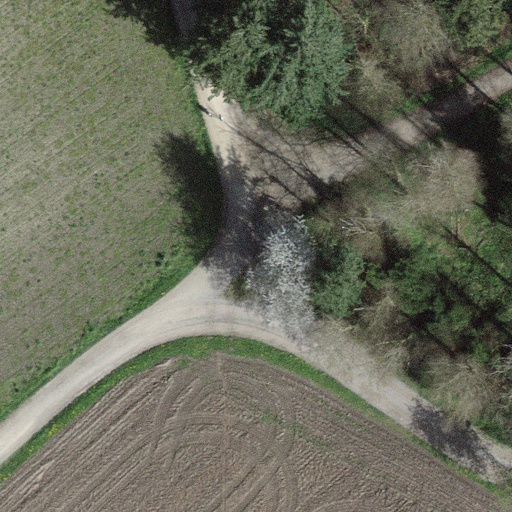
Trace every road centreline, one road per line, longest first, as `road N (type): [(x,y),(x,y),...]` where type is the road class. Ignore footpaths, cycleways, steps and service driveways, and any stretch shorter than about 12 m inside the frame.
road 1 (track): [(0,446),(114,350),(249,263),(344,176),(511,77)]
road 2 (track): [(185,0),(244,216),(249,263),(282,288),(363,389),(511,472)]
